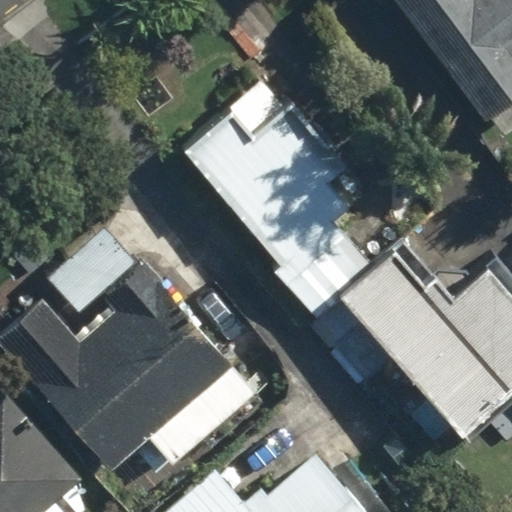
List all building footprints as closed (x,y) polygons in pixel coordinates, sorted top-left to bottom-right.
[(511,0),(399,0),(499,125),(511,114),(511,0)] [(268,60),(178,140),(276,251),(266,260),(315,315),(309,320),(328,342),(323,347),(358,386),(386,361),(421,400),(409,411),(446,453),(511,394),(511,264),(496,247),(505,239),(482,213),(430,259),(404,230),(376,255),(339,213),(353,199),(332,176),(354,157),(268,60)] [(103,217),(51,271),(83,301),(135,247),(103,217)] [(40,288),(0,324),(0,338),(116,467),(134,449),(156,474),(258,382),(151,263),(77,330),(40,288)] [(0,511),(70,511),(77,505),(78,504),(79,503),(79,502),(80,501),(81,500),(81,498),(82,497),(82,496),(82,495),(83,493),(83,492),(83,491),(84,490),(84,488),(84,487),(84,486),(84,484),(84,483),(84,482),(84,480),(83,479),(83,478),(83,476),(82,475),(82,474),(81,473),(81,471),(80,470),(80,469),(79,468),(78,467),(78,466),(77,465),(76,464),(75,463),(35,422),(39,418),(0,379),(0,511)] [(209,457),(153,511),(378,511),(310,442),(251,500),(209,457)] [(472,511),(509,471),(482,447),(444,489),(469,511),(472,511)]
